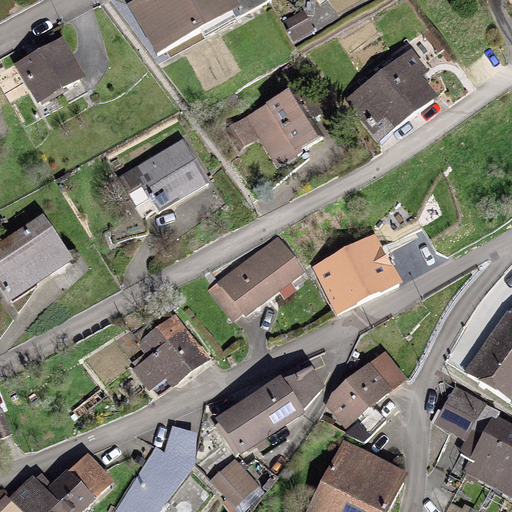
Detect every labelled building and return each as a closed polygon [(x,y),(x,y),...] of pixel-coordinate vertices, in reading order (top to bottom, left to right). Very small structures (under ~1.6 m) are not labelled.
[(224,0),(151,0),(127,11),(148,54),(231,15),(224,0)] [(60,51),(17,71),(32,103),(75,83),(60,51)] [(404,64),(349,104),(377,142),(432,102),(404,64)] [(280,100),(223,135),(235,155),(257,142),(273,168),(308,147),(280,100)] [(196,178),(177,146),(115,182),(122,194),(134,187),(146,207),(196,178)] [(37,225),(0,248),(0,302),(3,307),(65,267),(37,225)] [(370,236),(311,265),(333,310),(392,280),(370,236)] [(274,242),(205,293),(229,325),(298,275),(274,242)] [(510,403),(511,399),(511,312),(507,309),(464,372),(510,403)] [(189,361),(167,326),(132,348),(154,383),(189,361)] [(362,362),(318,402),(340,426),(384,386),(362,362)] [(276,382),(212,422),(234,458),(298,419),(317,391),(307,374),(276,382)] [(478,406),(450,391),(431,426),(459,441),(478,406)] [(511,425),(494,415),(460,475),(511,503),(511,425)] [(375,511),(397,468),(332,436),(293,511),(375,511)] [(164,449),(111,511),(145,511),(185,466),(164,449)] [(19,499),(31,511),(59,511),(104,471),(87,452),(49,487),(41,479),(19,499)] [(234,458),(207,483),(231,511),(257,489),(234,458)]
